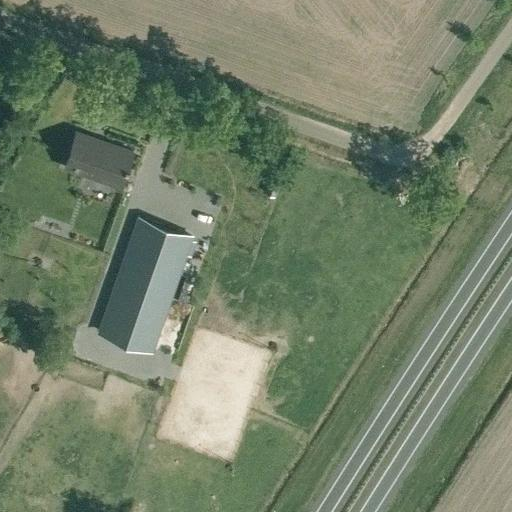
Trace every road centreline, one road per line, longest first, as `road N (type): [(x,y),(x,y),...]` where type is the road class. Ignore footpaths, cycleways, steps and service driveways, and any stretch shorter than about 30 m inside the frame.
road 1 (unclassified): [(511,27),(443,125),(406,154),(0,18)]
road 2 (trunk): [(511,227),(324,511)]
road 3 (trunk): [(368,511),(511,292)]
